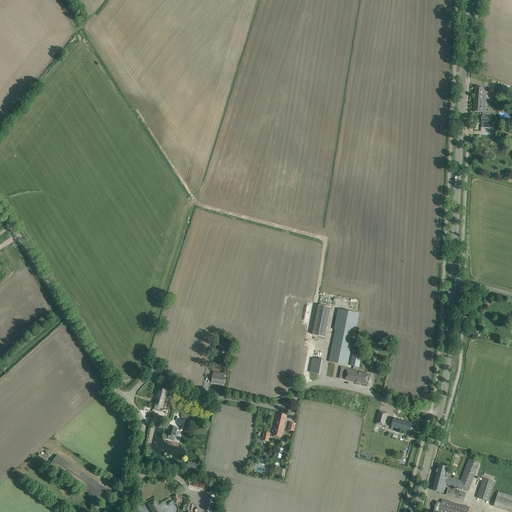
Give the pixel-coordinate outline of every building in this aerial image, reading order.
[(504,95),(507,87),(500,84),(497,93),(504,95)] [(486,100),(486,93),(483,92),(483,87),(475,87),(474,99),(486,100)] [(486,100),(474,99),(473,112),(482,112),(482,116),(484,117),(486,100)] [(326,376),(344,380),(346,368),(354,333),(355,333),(359,313),(338,309),(334,329),(335,330),(326,376)] [(391,343),(381,340),(380,345),(386,346),(385,351),(389,352),(391,343)] [(354,366),(353,370),(358,371),(361,355),(353,353),(350,366),(354,366)] [(310,372),(320,374),(323,360),(313,358),(310,372)] [(358,371),(353,370),(346,368),(344,380),(366,384),(368,374),(358,372),(358,371)] [(213,372),(212,378),(212,383),(224,385),(225,377),(225,374),(213,372)] [(168,388),(158,385),(152,405),(162,408),(166,395),(168,388)] [(379,411),(376,424),(379,425),(380,422),(385,423),(386,418),(378,415),(379,411)] [(277,412),(276,417),(271,436),(281,438),(287,414),(277,412)] [(393,418),(392,423),(391,427),(410,432),(412,423),(393,418)] [(175,437),(177,427),(168,425),(167,431),(169,431),(168,435),(175,437)] [(268,441),(270,433),(264,432),(262,440),(268,441)] [(275,463),(274,465),(279,466),(280,466),(280,464),(278,464),(283,448),(282,448),(282,449),(281,448),(276,463),(275,463)] [(112,492),(108,490),(57,455),(50,465),(96,497),(95,499),(98,502),(100,499),(105,503),(112,492)] [(460,480),(448,477),(446,485),(468,491),(479,463),(469,459),(460,480)] [(188,461),(186,468),(197,470),(198,464),(188,461)] [(448,467),(438,465),(432,490),(444,493),(446,485),(448,477),(445,476),(448,467)] [(279,467),(277,475),(284,477),(286,470),(279,467)] [(488,501),(495,482),(483,478),(476,498),(488,501)] [(447,488),(445,496),(464,500),(466,493),(447,488)] [(511,511),(511,495),(497,491),(493,507),(511,511)] [(176,503),(180,500),(176,494),(172,496),(176,503)] [(154,500),(148,504),(152,511),(161,511),(160,510),(158,507),(154,500)] [(442,500),(441,503),(436,501),(433,511),(467,511),(469,507),(442,500)]
